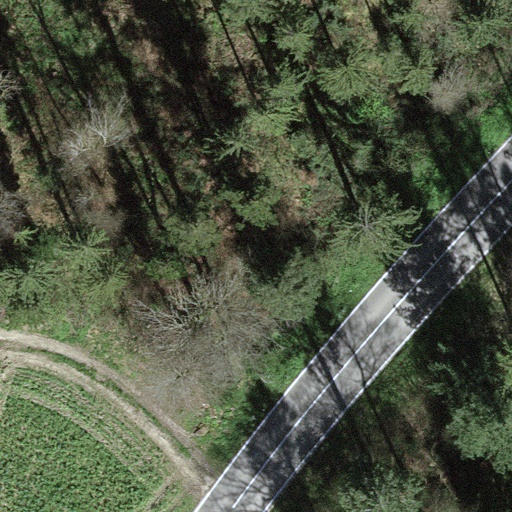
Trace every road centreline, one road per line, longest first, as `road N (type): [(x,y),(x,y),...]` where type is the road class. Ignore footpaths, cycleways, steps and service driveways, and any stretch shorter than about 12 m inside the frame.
road 1 (secondary): [(239,497),(369,336),(511,180)]
road 2 (track): [(0,344),(67,359),(100,376),(239,497)]
